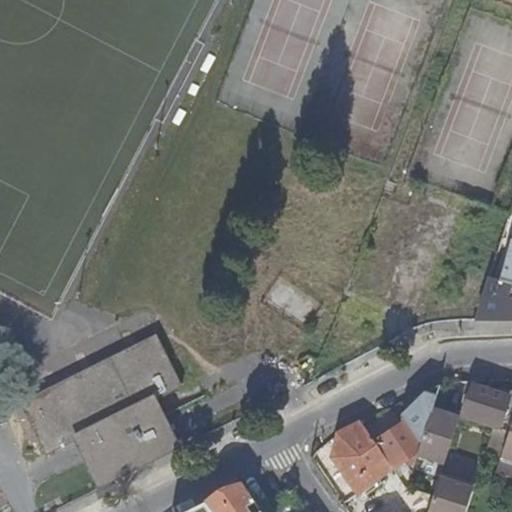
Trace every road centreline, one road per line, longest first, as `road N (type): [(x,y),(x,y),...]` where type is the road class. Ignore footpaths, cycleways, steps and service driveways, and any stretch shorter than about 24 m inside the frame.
road 1 (residential): [(264,426),(468,338),(511,340)]
road 2 (residential): [(111,511),(264,426)]
